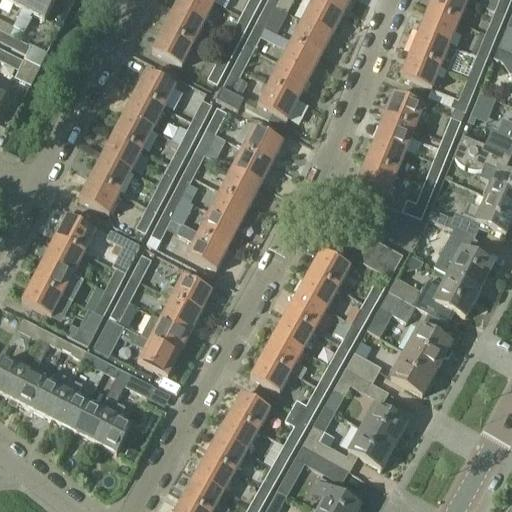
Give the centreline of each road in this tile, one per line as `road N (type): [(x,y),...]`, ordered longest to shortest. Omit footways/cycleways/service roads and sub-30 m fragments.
road 1 (residential): [(131,511),(315,180),(389,0)]
road 2 (residential): [(27,190),(124,0)]
